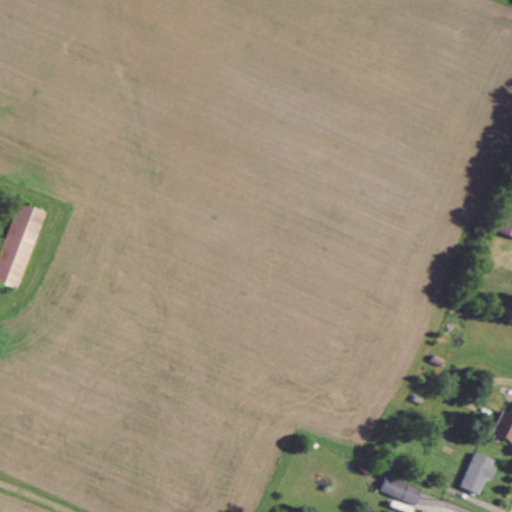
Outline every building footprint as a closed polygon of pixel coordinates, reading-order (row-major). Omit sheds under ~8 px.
[(497,229),(511,236),(511,200),(511,199),(497,229)] [(0,255),(0,281),(21,287),(42,210),(15,203),(0,255)] [(492,434),(511,441),(511,440),(511,415),(500,411),(492,434)] [(496,460),(474,452),(462,488),(479,494),(485,477),(490,479),(496,460)] [(381,492),(416,505),(422,490),(387,476),(381,492)]
